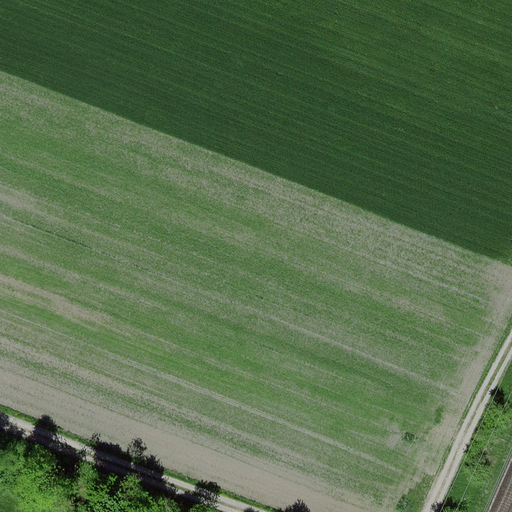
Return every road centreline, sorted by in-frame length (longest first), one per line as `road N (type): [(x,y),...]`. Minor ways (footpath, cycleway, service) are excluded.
road 1 (track): [(0,420),(229,511)]
road 2 (track): [(511,353),(435,511)]
